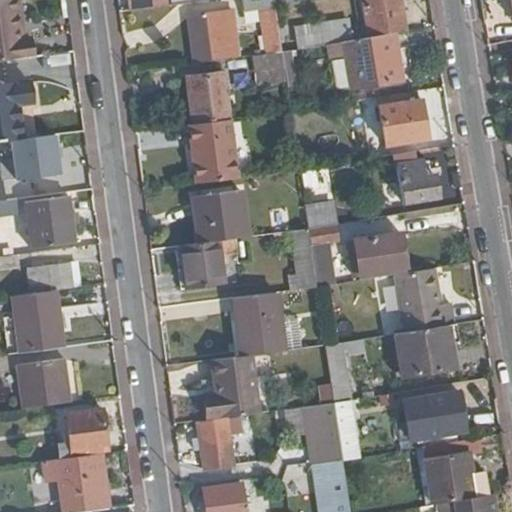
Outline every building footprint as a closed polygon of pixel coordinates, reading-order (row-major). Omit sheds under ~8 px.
[(0,0),(0,62),(36,58),(33,40),(25,41),(18,0),(0,0)] [(127,0),(129,13),(166,8),(165,0),(127,0)] [(274,0),(242,0),(245,14),(258,12),(265,55),(282,53),(278,27),(276,9),(274,0)] [(296,6),(295,0),(274,0),(276,9),(296,6)] [(394,34),(405,33),(399,0),(363,0),(369,39),(394,34)] [(196,16),(203,61),(241,55),(234,10),(196,16)] [(193,62),(203,61),(196,16),(186,18),(193,62)] [(278,27),(282,53),(344,43),(354,41),(350,19),(296,28),(295,24),(278,27)] [(354,41),(344,43),(351,90),(402,82),(394,34),(369,39),(354,41)] [(265,55),(254,56),(259,86),(287,82),(282,53),(265,55)] [(196,125),(232,120),(225,71),(188,76),(196,125)] [(30,83),(0,87),(0,144),(24,141),(19,105),(32,103),(30,83)] [(387,146),(409,143),(428,140),(422,101),(380,107),(386,147),(387,146)] [(190,126),(199,184),(241,179),(232,120),(196,125),(190,126)] [(389,156),(410,153),(409,143),(387,146),(389,156)] [(403,202),(437,197),(434,177),(425,178),(422,163),(397,167),(403,202)] [(204,244),(219,242),(250,238),(243,191),(197,198),(204,244)] [(27,204),(33,250),(74,244),(68,199),(27,204)] [(306,206),(310,230),(338,225),(334,202),(306,206)] [(310,230),(318,288),(336,285),(330,244),(341,243),(338,225),(310,230)] [(293,292),(318,288),(310,230),(295,232),(301,276),(292,278),(293,292)] [(408,272),(402,232),(352,240),(358,279),(408,272)] [(204,244),(182,247),(188,291),(225,286),(219,242),(204,244)] [(31,290),(68,286),(65,265),(29,269),(31,290)] [(450,327),(456,326),(453,304),(442,305),(436,270),(395,276),(405,334),(450,327)] [(18,354),(64,347),(57,291),(12,298),(18,354)] [(239,359),(252,357),(288,352),(280,293),(231,300),(239,359)] [(405,334),(395,336),(402,378),(457,368),(450,327),(405,334)] [(333,381),(336,403),(351,401),(343,344),(327,346),(333,381)] [(17,358),(18,404),(70,403),(68,357),(17,358)] [(204,397),(207,422),(269,413),(267,392),(256,393),(252,357),(239,359),(211,363),(215,396),(204,397)] [(320,406),(336,403),(333,381),(317,384),(320,406)] [(411,440),(465,431),(458,394),(404,404),(411,440)] [(345,460),(336,403),(320,406),(307,408),(315,465),(345,460)] [(103,411),(68,415),(74,456),(109,451),(103,411)] [(235,468),(231,436),(244,434),(242,420),(199,425),(204,472),(235,468)] [(431,506),(437,505),(454,502),(490,496),(487,472),(476,473),(473,454),(483,453),(481,439),(423,448),(431,506)] [(87,511),(92,511),(111,509),(111,506),(105,507),(101,473),(95,474),(93,456),(57,461),(60,481),(64,511),(87,511)] [(352,511),(345,460),(315,465),(322,511),(352,511)] [(60,481),(57,461),(48,462),(50,482),(60,481)] [(305,463),(288,463),(287,479),(304,480),(305,463)] [(246,511),(244,486),(205,491),(207,511),(246,511)] [(497,511),(495,496),(490,496),(454,502),(455,511),(497,511)] [(437,505),(437,511),(455,511),(454,502),(437,505)]
